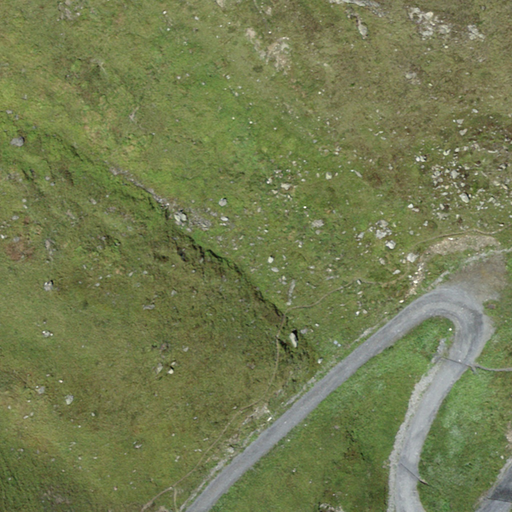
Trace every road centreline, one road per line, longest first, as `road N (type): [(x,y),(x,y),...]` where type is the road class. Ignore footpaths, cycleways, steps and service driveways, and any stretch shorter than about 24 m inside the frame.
road 1 (track): [(192,511),(374,327),(446,301),(482,318),(458,363)]
road 2 (track): [(458,363),(421,409),(406,511)]
